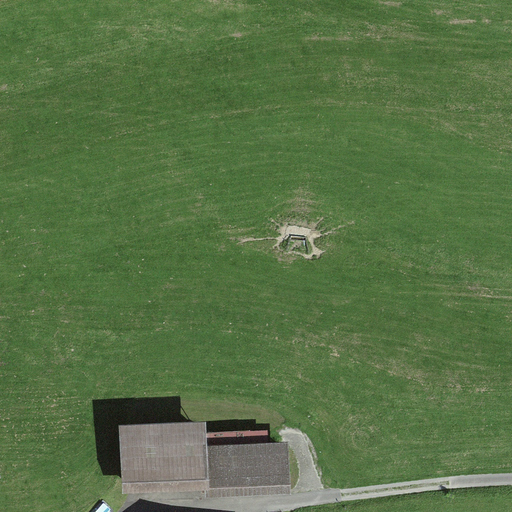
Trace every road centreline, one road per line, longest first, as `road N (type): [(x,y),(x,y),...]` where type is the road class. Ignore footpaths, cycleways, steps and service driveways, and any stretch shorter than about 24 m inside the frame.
road 1 (track): [(511,479),(358,497)]
road 2 (unclassified): [(358,497),(214,511)]
